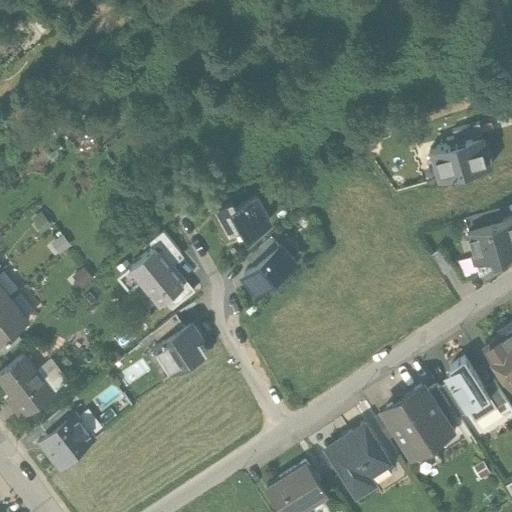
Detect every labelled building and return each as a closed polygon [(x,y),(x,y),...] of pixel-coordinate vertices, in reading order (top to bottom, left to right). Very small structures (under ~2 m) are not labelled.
[(447,146),(428,151),(437,182),(492,167),(486,147),(482,148),(479,137),(457,143),(456,138),(445,141),(447,146)] [(270,220),(255,194),(234,206),(231,202),(219,209),(218,206),(210,211),(226,241),(235,236),(231,230),(242,224),(248,235),(270,220)] [(41,209),(29,219),(41,232),(52,223),(41,209)] [(463,220),(467,232),(502,222),(498,210),(463,220)] [(499,258),(511,249),(511,218),(502,222),(467,232),(466,232),(474,256),(457,261),(462,277),(478,271),(499,258)] [(148,242),(152,247),(153,246),(167,263),(181,252),(162,230),(148,242)] [(60,255),(72,246),(62,234),(50,243),(60,255)] [(292,260),(279,243),(243,272),(257,289),(268,280),(270,282),(281,273),(280,271),(292,260)] [(129,266),(117,276),(129,291),(140,281),(159,303),(164,299),(172,308),(191,292),(184,283),(167,263),(153,246),(152,247),(129,266)] [(453,269),(440,248),(430,255),(443,275),(453,269)] [(505,268),(499,258),(478,271),(485,281),(505,268)] [(94,279),(84,266),(71,276),(82,289),(94,279)] [(0,304),(10,296),(0,284),(0,304)] [(27,317),(10,296),(0,304),(0,339),(13,329),(27,317)] [(152,331),(159,341),(184,325),(175,312),(152,331)] [(159,341),(153,345),(172,374),(207,351),(199,339),(202,337),(191,321),(184,325),(159,341)] [(511,325),(484,344),(511,387),(511,325)] [(21,338),(13,329),(0,339),(0,348),(4,353),(21,338)] [(4,396),(19,415),(51,390),(22,352),(0,368),(0,379),(10,392),(4,396)] [(451,369),(445,373),(447,376),(446,377),(448,380),(467,410),(474,421),(496,407),(483,387),(464,357),(449,366),(451,369)] [(457,417),(467,410),(448,380),(438,387),(457,417)] [(494,380),(483,387),(496,407),(506,400),(494,380)] [(454,433),(422,383),(383,408),(385,411),(398,430),(416,458),(454,433)] [(40,422),(48,432),(72,413),(64,403),(40,422)] [(40,437),(61,464),(94,438),(74,411),(72,413),(48,432),(40,437)] [(387,437),(398,430),(385,411),(375,418),(387,437)] [(348,433),(325,447),(356,494),(374,483),(368,475),(389,461),(363,421),(347,432),(348,433)] [(495,455),(486,461),(493,472),(502,466),(495,455)] [(305,459),(266,484),(284,511),(303,511),(302,509),(327,493),(305,459)]
